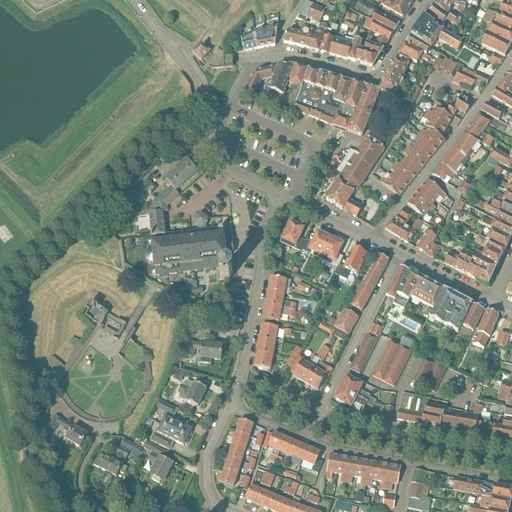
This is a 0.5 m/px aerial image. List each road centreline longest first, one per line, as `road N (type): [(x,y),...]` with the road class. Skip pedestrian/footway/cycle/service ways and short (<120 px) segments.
road 1 (residential): [(372,239),(511,55)]
road 2 (tertiary): [(229,407),(262,237),(282,196)]
road 3 (tertiary): [(511,483),(304,440)]
road 4 (residential): [(511,450),(320,409)]
road 5 (residential): [(279,56),(375,77),(426,0)]
road 6 (residential): [(320,409),(399,253)]
